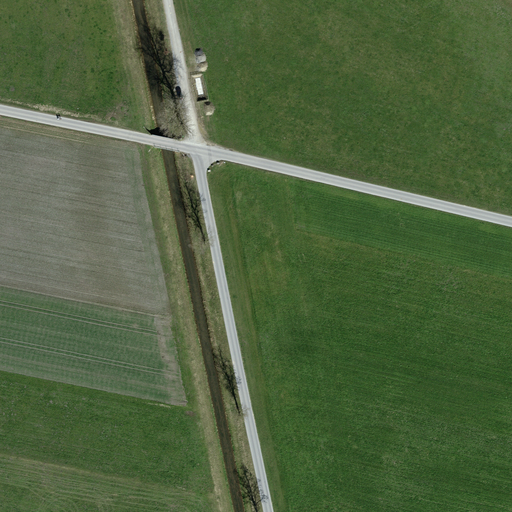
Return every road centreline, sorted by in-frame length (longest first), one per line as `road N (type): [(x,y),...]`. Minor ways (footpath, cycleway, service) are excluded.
road 1 (unclassified): [(265,511),(191,146)]
road 2 (unclassified): [(191,146),(511,219)]
road 3 (unclassified): [(0,109),(191,146)]
road 4 (track): [(191,146),(162,0)]
